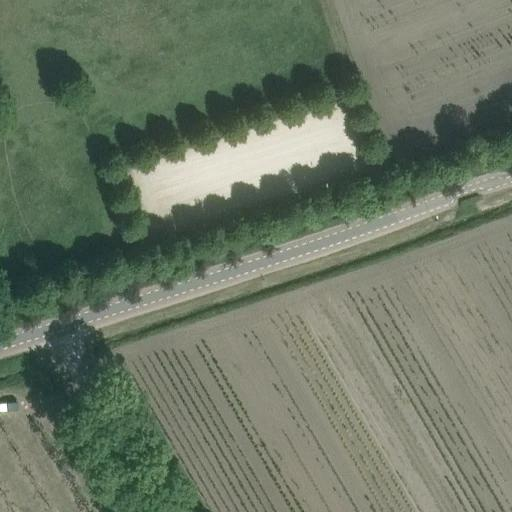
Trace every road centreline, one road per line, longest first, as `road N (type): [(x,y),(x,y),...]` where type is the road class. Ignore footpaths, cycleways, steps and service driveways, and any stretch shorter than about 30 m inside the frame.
road 1 (unclassified): [(54,325),(511,170)]
road 2 (unclassified): [(160,511),(54,325)]
